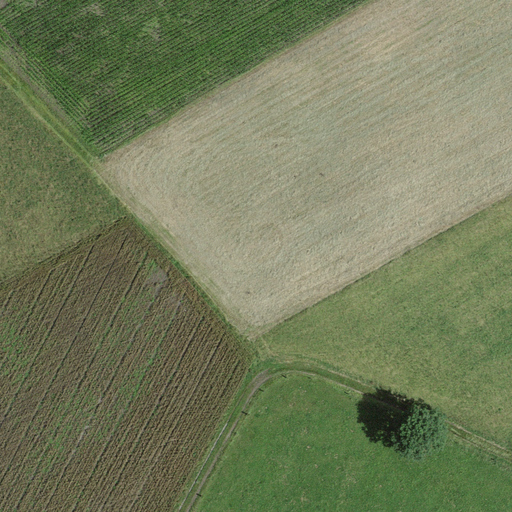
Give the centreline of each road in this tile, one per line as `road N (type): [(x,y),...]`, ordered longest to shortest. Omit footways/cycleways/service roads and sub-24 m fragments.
road 1 (track): [(267,358),(238,312),(0,72)]
road 2 (track): [(267,358),(334,371),(511,454)]
road 3 (track): [(182,511),(267,358)]
